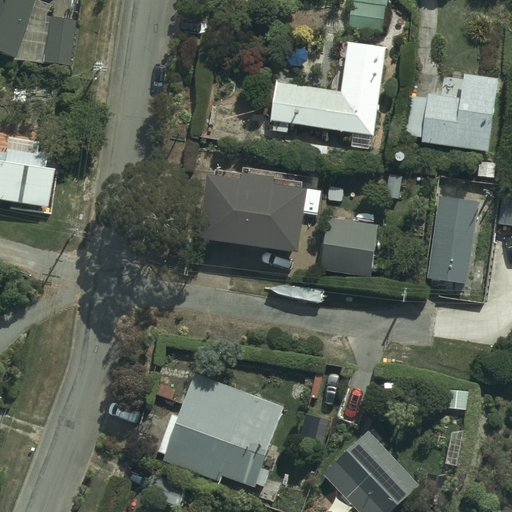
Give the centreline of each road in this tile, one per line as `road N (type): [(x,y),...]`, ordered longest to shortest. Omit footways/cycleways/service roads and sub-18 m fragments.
road 1 (residential): [(412,329),(109,279)]
road 2 (residential): [(151,0),(109,279)]
road 3 (residential): [(109,279),(87,393),(44,511)]
